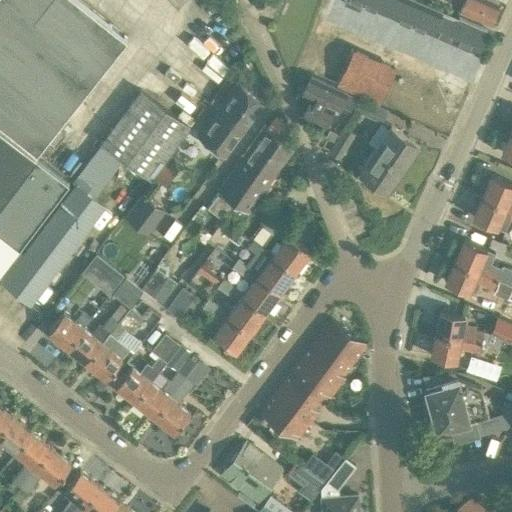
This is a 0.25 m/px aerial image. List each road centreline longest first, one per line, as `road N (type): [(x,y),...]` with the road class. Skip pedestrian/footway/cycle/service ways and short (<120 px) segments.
road 1 (unclassified): [(239,0),(360,281)]
road 2 (residential): [(360,281),(412,253),(511,29)]
road 3 (residential): [(174,491),(320,297),(360,281)]
road 4 (unclassified): [(174,491),(0,352)]
road 5 (residential): [(390,484),(377,317),(360,281)]
